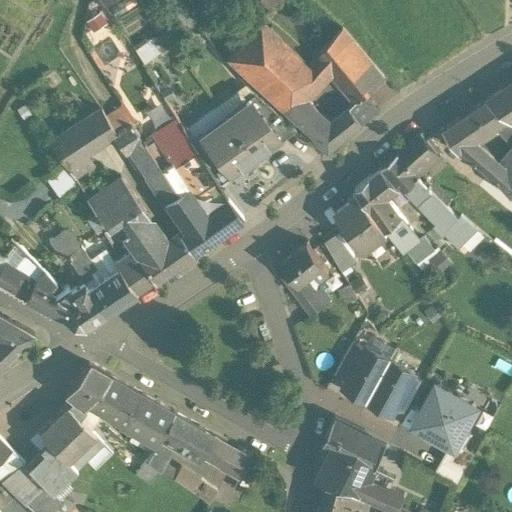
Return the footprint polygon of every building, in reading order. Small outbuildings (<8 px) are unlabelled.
[(279,0),(263,0),(261,3),(270,11),(279,0)] [(110,79),(132,68),(102,8),(80,18),(110,79)] [(385,76),(343,26),(308,64),(259,19),(227,55),(292,114),(306,99),(330,71),(355,100),(348,105),(360,123),(376,109),(364,94),(385,76)] [(166,45),(158,31),(135,44),(143,58),(166,45)] [(193,48),(186,38),(165,51),(172,62),(193,48)] [(511,80),(486,98),(508,116),(507,117),(511,121),(511,120),(511,80)] [(295,129),(253,91),(244,97),(247,101),(248,101),(257,114),(260,112),(279,139),(278,140),(279,141),(295,129)] [(279,139),(260,112),(257,114),(248,101),(247,101),(244,97),(223,112),(255,157),(278,140),(279,139)] [(486,98),(443,127),(452,140),(458,149),(461,148),(489,172),(500,160),(476,138),(494,125),(507,117),(508,116),(486,98)] [(336,116),(330,121),(306,99),(292,114),(329,147),(360,123),(348,105),(336,116)] [(100,106),(68,127),(83,150),(111,132),(115,130),(107,118),(100,106)] [(122,109),(107,118),(115,130),(129,120),(122,109)] [(223,112),(199,129),(199,130),(202,134),(211,147),(210,148),(230,175),(230,174),(255,157),(223,112)] [(507,117),(494,125),(511,145),(511,120),(511,121),(507,117)] [(115,130),(111,132),(123,151),(128,148),(132,153),(141,147),(137,142),(141,139),(129,120),(115,130)] [(83,150),(68,127),(49,139),(72,174),(91,162),(83,150)] [(443,127),(435,132),(445,145),(452,140),(443,127)] [(211,147),(202,134),(199,130),(188,137),(196,148),(201,155),(219,184),(231,175),(230,174),(230,175),(210,148),(211,147)] [(420,132),(382,166),(397,183),(402,189),(405,187),(418,175),(419,174),(438,157),(436,154),(437,153),(420,132)] [(170,160),(155,136),(144,144),(145,145),(160,167),(170,160)] [(160,167),(145,145),(141,147),(132,153),(163,200),(176,192),(160,167)] [(511,146),(500,160),(511,170),(511,146)] [(219,184),(201,155),(196,148),(172,163),(170,160),(160,167),(176,192),(163,200),(173,214),(185,231),(181,234),(192,251),(242,217),(223,194),(225,193),(219,184)] [(511,170),(500,160),(489,172),(492,174),(503,184),(511,191),(511,170)] [(91,162),(72,174),(83,190),(82,191),(87,197),(101,187),(91,162)] [(64,164),(45,177),(58,196),(77,183),(64,164)] [(382,166),(355,187),(360,193),(385,228),(401,215),(384,192),(397,183),(382,166)] [(101,187),(87,197),(95,209),(107,226),(119,217),(120,217),(139,201),(120,174),(101,187)] [(492,174),(462,204),(474,215),(503,184),(492,174)] [(418,175),(405,187),(418,201),(419,201),(432,189),(418,175)] [(459,217),(432,189),(419,201),(418,201),(446,229),(459,217)] [(360,193),(337,210),(364,248),(387,231),(385,228),(360,193)] [(176,230),(158,244),(141,221),(149,215),(139,201),(120,217),(128,229),(121,234),(132,248),(154,278),(192,251),(181,234),(180,235),(176,230)] [(107,226),(95,209),(85,216),(97,232),(103,229),(107,226)] [(185,231),(173,214),(168,218),(176,230),(180,235),(181,234),(185,231)] [(401,215),(385,228),(387,231),(390,235),(406,222),(401,215)] [(107,226),(103,229),(109,242),(121,234),(128,229),(120,217),(119,217),(107,226)] [(78,246),(67,229),(65,227),(48,239),(61,258),(66,255),(78,246)] [(354,255),(335,228),(323,237),(339,265),(354,255)] [(329,269),(307,240),(281,260),(288,270),(298,282),(307,275),(313,270),(319,277),(329,269)] [(26,252),(17,243),(7,257),(11,260),(17,264),(26,252)] [(78,246),(66,255),(82,281),(83,281),(92,275),(89,271),(95,267),(80,244),(78,246)] [(154,278),(132,248),(114,261),(117,265),(134,291),(154,278)] [(55,280),(35,260),(30,267),(40,276),(34,282),(16,273),(7,286),(60,314),(68,300),(48,290),(54,280),(55,280)] [(2,266),(0,270),(0,282),(7,286),(16,273),(2,265),(1,266),(2,266)] [(134,291),(117,265),(86,287),(104,312),(134,291)] [(316,288),(307,275),(298,282),(288,270),(282,275),(301,300),(316,288)] [(82,281),(70,289),(66,284),(61,287),(54,280),(48,290),(68,300),(60,314),(74,322),(89,321),(104,312),(86,287),(83,281),(82,281)] [(349,282),(339,289),(346,302),(357,296),(349,282)] [(316,288),(301,300),(311,313),(330,298),(320,285),(316,288)] [(0,365),(34,332),(0,313),(0,365)] [(352,340),(335,372),(346,378),(364,347),(352,340)] [(346,378),(343,385),(344,385),(345,384),(355,390),(354,391),(355,392),(363,397),(366,397),(368,398),(390,358),(365,344),(364,347),(346,378)] [(415,372),(390,358),(368,398),(369,399),(371,401),(379,406),(381,405),(391,411),(391,412),(392,413),(396,405),(413,374),(415,372)] [(109,374),(88,363),(64,392),(73,398),(67,404),(77,415),(89,399),(109,374)] [(172,410),(109,374),(89,399),(103,410),(107,403),(118,409),(115,416),(119,418),(118,421),(154,442),(172,410)] [(413,374),(396,405),(407,412),(424,381),(413,374)] [(475,406),(436,384),(414,424),(426,430),(425,432),(441,441),(442,439),(450,443),(453,445),(462,430),(475,406)] [(67,404),(66,403),(38,430),(50,443),(28,465),(27,466),(51,491),(68,475),(59,465),(94,433),(77,415),(67,404)] [(213,433),(172,410),(154,442),(146,458),(159,467),(163,461),(173,443),(198,458),(202,452),(213,433)] [(387,443),(334,417),(322,441),(332,446),(375,467),(387,443)] [(453,445),(450,443),(435,470),(457,483),(474,453),(463,447),(470,435),(462,430),(453,445)] [(252,456),(213,433),(202,452),(241,475),(252,456)] [(14,451),(0,437),(0,463),(0,464),(14,451)] [(375,467),(332,446),(317,478),(325,483),(351,489),(362,494),(375,467)] [(0,464),(0,463),(0,468),(7,476),(24,462),(14,451),(0,464)] [(145,458),(135,471),(149,480),(159,467),(146,458),(145,458)] [(178,470),(163,461),(159,467),(173,477),(178,470)] [(51,491),(27,466),(28,465),(24,462),(7,476),(2,480),(25,503),(27,501),(39,511),(51,511),(62,501),(51,491)] [(197,477),(180,466),(178,470),(173,477),(209,502),(216,490),(197,477)] [(375,467),(362,494),(368,497),(379,502),(388,506),(396,509),(404,493),(390,487),(395,477),(375,467)] [(351,489),(325,483),(317,511),(362,511),(368,497),(362,494),(351,489)] [(388,506),(379,502),(377,508),(385,511),(388,506)]
